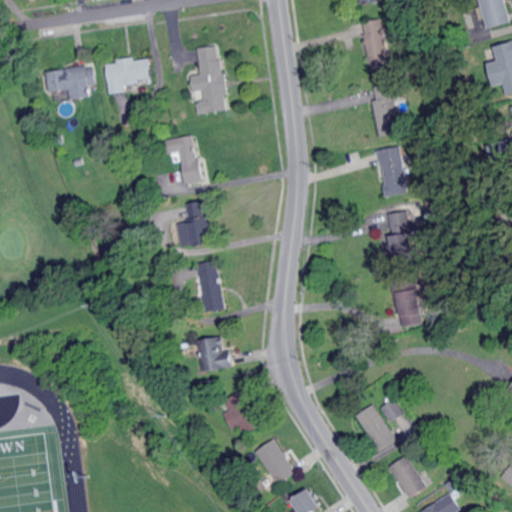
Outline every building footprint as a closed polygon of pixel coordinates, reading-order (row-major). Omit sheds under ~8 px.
[(511,23),(511,19),(506,0),(482,0),(491,29),(511,23)] [(364,20),(369,70),(388,68),(384,18),(364,20)] [(511,42),(496,46),(500,61),(491,63),(497,87),(506,84),(509,96),(511,95),(511,42)] [(202,48),(205,74),(195,76),(197,92),(207,91),(208,102),(202,103),(204,114),(233,111),(225,45),(202,48)] [(110,64),(113,94),(129,92),(129,83),(157,80),(155,59),(138,60),(137,57),(119,59),(120,63),(110,64)] [(91,86),(99,85),(97,66),(51,71),(53,93),(72,91),(73,100),(93,98),(91,86)] [(381,136),(403,132),(393,84),(377,88),(380,99),(374,100),(381,136)] [(170,139),(172,154),(185,152),(189,185),(206,183),(200,136),(170,139)] [(378,149),(387,197),(409,193),(401,145),(378,149)] [(214,241),(208,200),(188,203),(191,220),(180,222),(184,246),(214,241)] [(388,214),(398,253),(417,249),(412,231),(426,227),(423,215),(414,217),(412,208),(388,214)] [(229,308),(220,259),(200,262),(209,312),(229,308)] [(401,291),(406,326),(427,322),(421,288),(401,291)] [(204,372),(243,367),(242,362),(236,363),(235,350),(227,351),(225,336),(200,339),(204,372)] [(226,400),(231,409),(225,412),(235,431),(247,425),(251,432),(263,426),(245,391),(226,400)] [(402,441),(416,433),(398,398),(383,406),(402,441)] [(358,414),(381,452),(399,440),(376,403),(358,414)] [(261,448),(279,485),(298,475),(280,439),(261,448)] [(394,464),(410,498),(428,489),(412,455),(394,464)] [(294,500),(299,508),(293,511),(324,511),(323,509),(325,508),(314,488),(294,500)] [(457,511),(460,510),(450,494),(422,510),(423,511),(457,511)]
